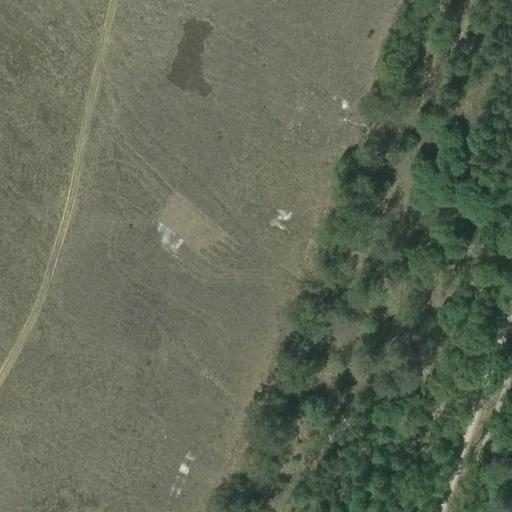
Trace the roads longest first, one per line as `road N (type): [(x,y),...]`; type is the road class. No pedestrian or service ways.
road 1 (track): [(511,310),(438,511)]
road 2 (unknown): [(457,511),(511,362)]
